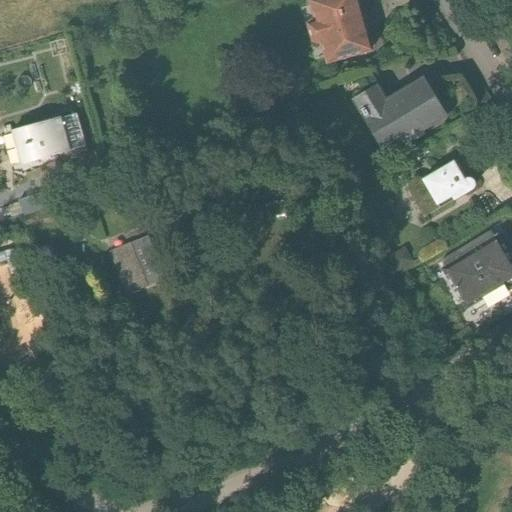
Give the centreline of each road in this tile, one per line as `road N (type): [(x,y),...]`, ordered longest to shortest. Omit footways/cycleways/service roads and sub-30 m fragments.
road 1 (unclassified): [(422,395),(268,472),(157,511)]
road 2 (residential): [(446,0),(511,103)]
